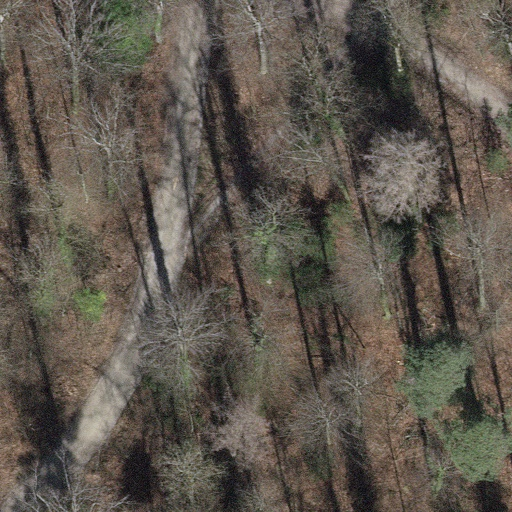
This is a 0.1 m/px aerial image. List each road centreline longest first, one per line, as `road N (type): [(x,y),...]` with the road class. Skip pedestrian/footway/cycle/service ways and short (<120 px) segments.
road 1 (track): [(30,511),(163,312),(207,0)]
road 2 (unknown): [(172,259),(385,0)]
